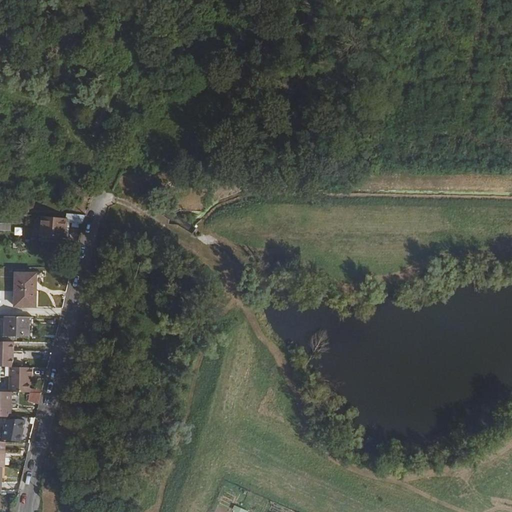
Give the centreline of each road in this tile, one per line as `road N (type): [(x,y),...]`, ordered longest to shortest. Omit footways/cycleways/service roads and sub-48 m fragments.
road 1 (unclassified): [(99,200),(24,511)]
road 2 (track): [(103,114),(140,0)]
